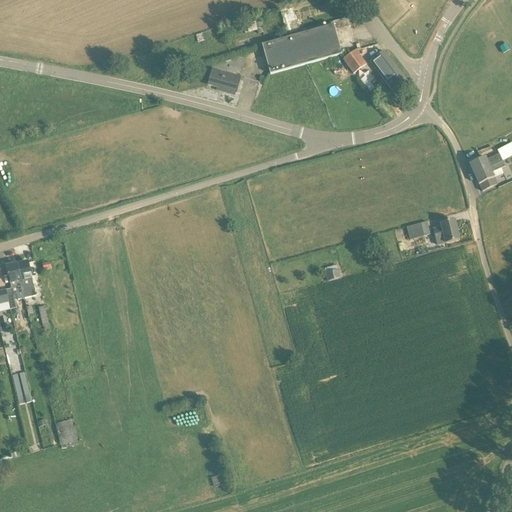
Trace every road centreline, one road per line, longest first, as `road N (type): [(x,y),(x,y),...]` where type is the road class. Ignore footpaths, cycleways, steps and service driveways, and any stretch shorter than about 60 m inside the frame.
road 1 (unclassified): [(0,245),(307,153),(328,139)]
road 2 (tertiary): [(0,62),(147,90),(328,139)]
road 3 (unclassified): [(415,111),(444,129),(461,159),(511,345)]
